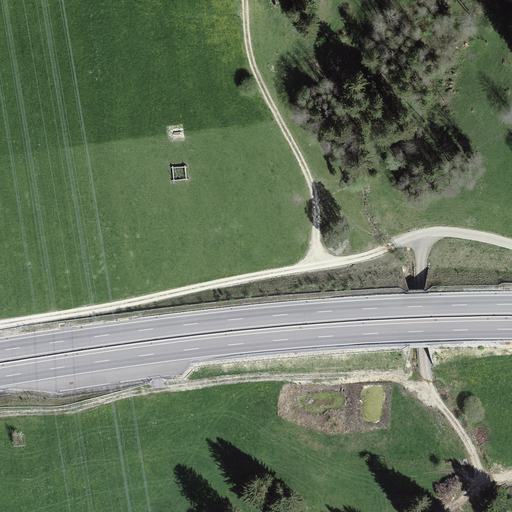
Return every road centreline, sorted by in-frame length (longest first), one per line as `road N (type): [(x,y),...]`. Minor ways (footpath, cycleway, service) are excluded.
road 1 (motorway): [(0,377),(243,343),(511,328)]
road 2 (motorway): [(511,303),(336,309),(0,350)]
road 3 (track): [(429,388),(377,374),(275,376),(0,413)]
road 4 (track): [(244,0),(248,54),(314,200),(324,264)]
road 5 (track): [(422,235),(417,288),(429,388)]
road 6 (track): [(429,388),(472,460),(477,488),(447,511)]
